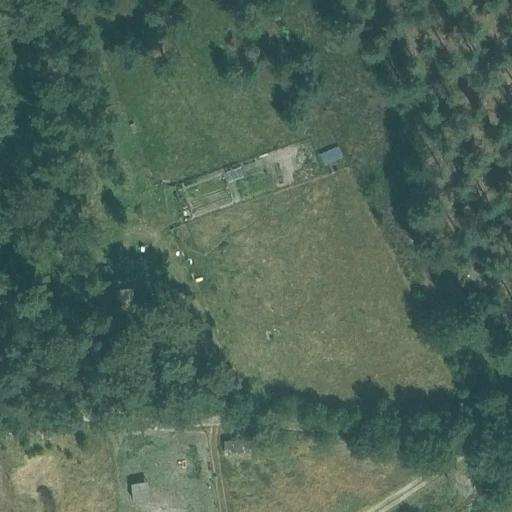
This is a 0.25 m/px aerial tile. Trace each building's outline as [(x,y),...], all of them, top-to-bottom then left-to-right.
[(98,316),(134,312),(131,280),(95,284),(98,316)] [(33,439),(31,423),(21,424),(23,441),(33,439)] [(251,440),(224,444),(224,446),(221,446),(222,454),(225,454),(226,457),(253,453),(251,440)] [(495,491),(507,481),(498,468),(485,478),(495,491)] [(133,505),(151,501),(148,484),(130,487),(133,505)]
